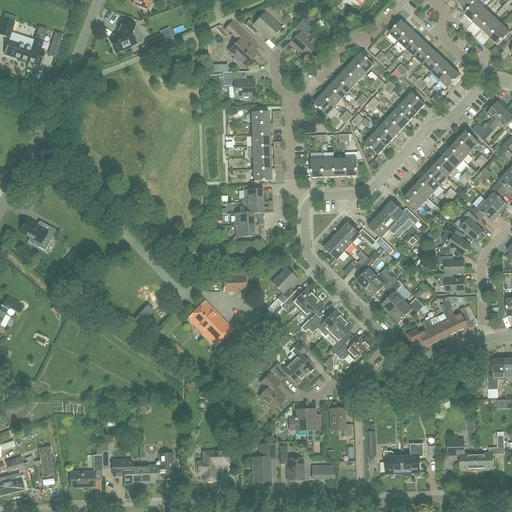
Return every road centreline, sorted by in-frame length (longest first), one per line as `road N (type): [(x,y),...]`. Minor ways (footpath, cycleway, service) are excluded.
road 1 (residential): [(141,509),(396,501)]
road 2 (residential): [(310,200),(371,189),(430,125),(445,122),(489,80)]
road 3 (residential): [(392,341),(310,259),(310,200)]
road 4 (unclassified): [(220,22),(109,70),(67,76)]
road 5 (residential): [(297,104),(349,42),(374,34),(403,0)]
road 6 (residential): [(483,340),(481,265),(511,222)]
road 7 (unclassified): [(0,210),(55,99)]
